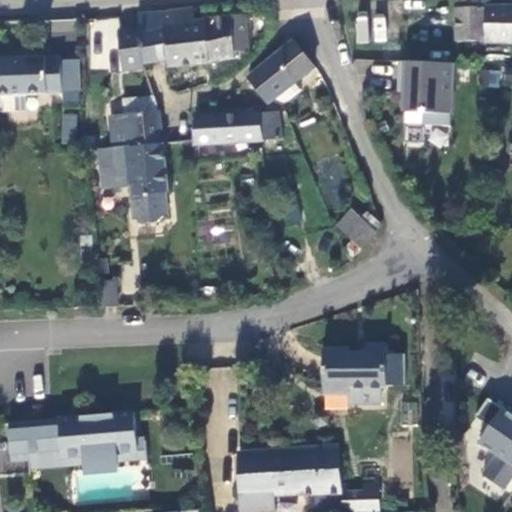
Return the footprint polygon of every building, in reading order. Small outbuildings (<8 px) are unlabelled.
[(511,8),(495,8),(494,0),(456,0),(458,42),(511,43),(511,8)] [(196,21),(195,9),(169,11),(170,25),(164,26),(166,58),(166,61),(209,57),(207,20),(196,21)] [(143,61),(166,58),(164,26),(170,25),(169,11),(138,14),(139,29),(143,61)] [(354,16),(356,43),(369,43),(367,15),(354,16)] [(385,15),(373,15),(372,41),(384,41),(385,15)] [(249,16),(207,20),(209,57),(235,55),(234,52),(242,52),(242,48),(250,48),(249,16)] [(51,20),(51,35),(72,36),(73,21),(51,20)] [(122,69),(145,67),(143,61),(139,29),(117,31),(122,69)] [(297,84),(315,69),(297,42),(252,80),(254,84),(271,105),(279,99),(297,84)] [(61,57),(61,52),(0,55),(0,92),(28,90),(63,89),(63,87),(61,57)] [(79,56),(61,57),(63,87),(80,86),(79,56)] [(460,64),(406,60),(405,79),(412,80),(411,91),(410,110),(430,112),(429,124),(456,126),(460,64)] [(499,87),(500,70),(482,68),(480,85),(499,87)] [(412,80),(405,79),(404,91),(411,91),(412,80)] [(301,92),(297,84),(279,99),(286,104),(301,92)] [(28,90),(0,92),(0,106),(29,105),(28,90)] [(122,98),(124,114),(158,112),(153,96),(122,98)] [(430,112),(410,110),(409,133),(429,134),(429,124),(430,112)] [(166,188),(158,112),(124,114),(109,115),(114,145),(97,146),(100,167),(114,166),(117,187),(135,185),(138,216),(142,216),(144,222),(158,220),(161,215),(167,214),(164,189),(166,188)] [(278,112),(192,114),(195,145),(280,142),(278,112)] [(60,142),(76,142),(76,114),(61,113),(60,142)] [(103,189),(117,187),(114,166),(100,167),(103,189)] [(337,218),(361,247),(378,233),(354,204),(337,218)] [(117,283),(102,284),(104,308),(119,307),(117,283)] [(346,394),(346,404),(377,403),(377,387),(383,387),(383,385),(401,384),(400,354),(383,355),(382,344),(362,344),(362,352),(346,352),(346,348),(320,349),(320,395),(346,394)] [(511,416),(488,400),(475,419),(490,429),(479,445),(496,456),(482,476),(505,491),(511,480),(511,416)] [(133,416),(7,427),(10,466),(27,464),(84,460),(82,435),(112,432),(114,457),(136,455),(135,444),(133,416)] [(112,432),(82,435),(84,460),(27,464),(28,473),(145,464),(144,444),(135,444),(136,455),(114,457),(112,432)] [(276,496),(313,494),(313,449),(274,450),(276,496)] [(313,494),(341,493),(341,488),(342,450),(313,449),(313,494)] [(275,511),(276,496),(274,450),(240,451),(242,511),(275,511)] [(379,511),(377,484),(364,485),(364,492),(364,511),(379,511)] [(347,493),(341,493),(340,511),(364,511),(364,492),(347,493)]
